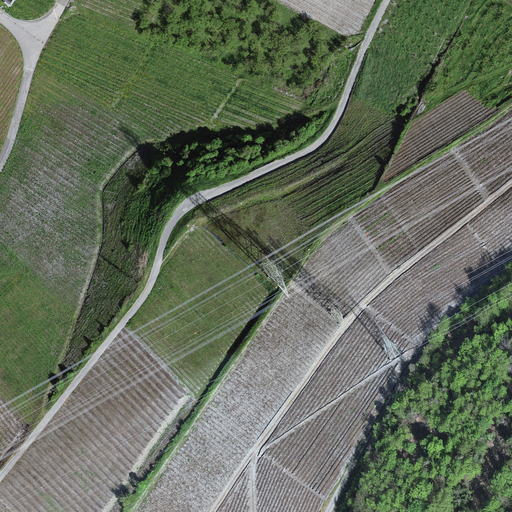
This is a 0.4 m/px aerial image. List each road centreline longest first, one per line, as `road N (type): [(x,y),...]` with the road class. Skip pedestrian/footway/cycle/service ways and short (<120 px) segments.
road 1 (unclassified): [(386,0),(330,132),(176,213),(133,312),(0,477)]
road 2 (unclassified): [(33,41),(0,165)]
